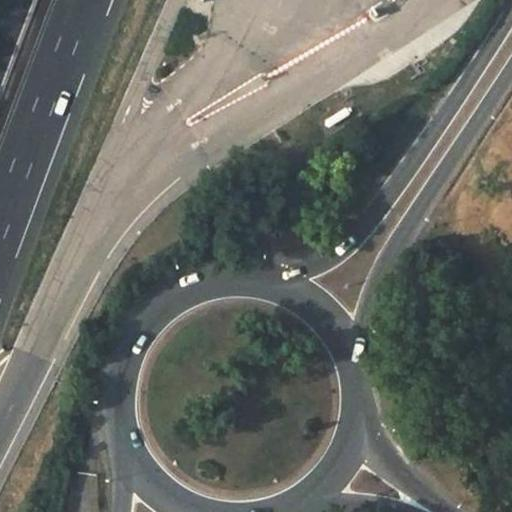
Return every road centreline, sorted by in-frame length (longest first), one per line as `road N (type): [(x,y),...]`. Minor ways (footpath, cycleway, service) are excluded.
road 1 (secondary): [(511,8),(372,211),(332,253),(295,273),(236,277)]
road 2 (secondary): [(351,363),(386,259),(511,65)]
road 3 (motorway): [(0,226),(85,0)]
road 4 (motorway): [(0,425),(96,221)]
road 5 (secondary): [(236,277),(168,297),(142,320),(123,350),(114,419)]
road 6 (secondary): [(351,363),(308,302),(236,277)]
road 7 (secondary): [(440,511),(354,421)]
road 8 (secondary): [(114,419),(129,459),(156,491),(190,511)]
